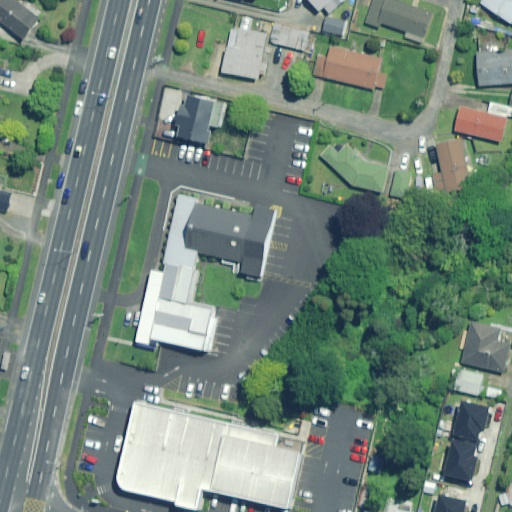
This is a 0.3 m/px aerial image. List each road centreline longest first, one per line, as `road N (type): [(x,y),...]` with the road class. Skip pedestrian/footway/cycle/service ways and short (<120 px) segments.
road 1 (trunk): [(0,506),(115,0)]
road 2 (trunk): [(134,64),(35,511)]
road 3 (residential): [(450,0),(423,127),(403,135),(134,64)]
